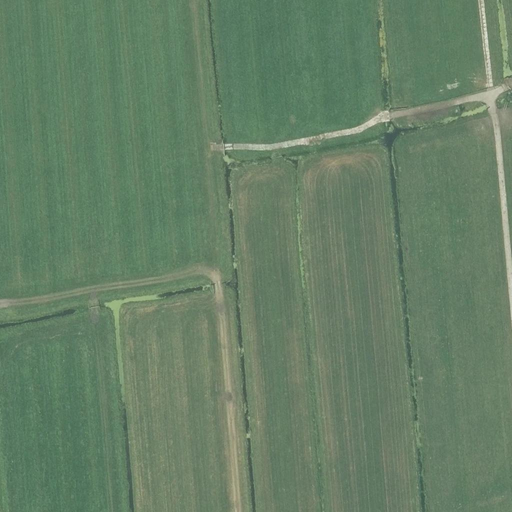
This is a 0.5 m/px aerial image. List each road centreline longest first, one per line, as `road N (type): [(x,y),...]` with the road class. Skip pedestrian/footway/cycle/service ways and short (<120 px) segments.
road 1 (track): [(207,149),(237,511)]
road 2 (track): [(215,147),(272,147),(489,95)]
road 3 (track): [(511,316),(489,95)]
road 4 (track): [(215,147),(207,149),(194,0)]
road 5 (track): [(480,0),(489,95),(511,85)]
